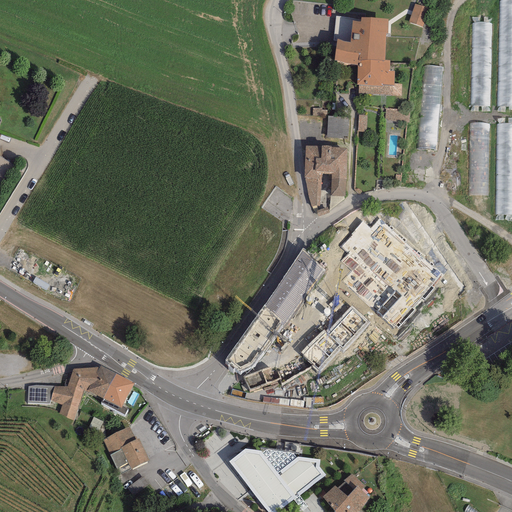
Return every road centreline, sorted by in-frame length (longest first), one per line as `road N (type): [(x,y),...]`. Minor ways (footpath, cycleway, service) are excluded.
road 1 (residential): [(310,235),(368,198),(417,194),(436,202),(510,310)]
road 2 (unclassified): [(310,235),(274,11),(282,0)]
road 3 (residential): [(191,404),(310,235)]
road 4 (secondary): [(191,404),(352,430)]
road 5 (secondary): [(385,406),(401,382),(510,310)]
road 6 (secondary): [(388,437),(511,483)]
road 7 (residential): [(238,511),(182,451),(191,404)]
road 8 (secondary): [(0,289),(102,353)]
